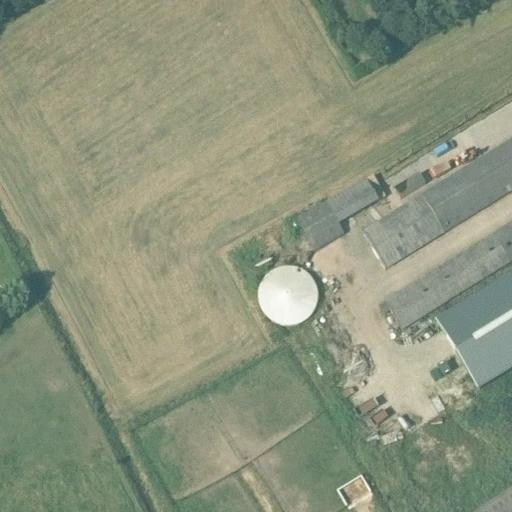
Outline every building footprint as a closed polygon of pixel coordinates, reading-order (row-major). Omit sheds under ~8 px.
[(511,191),(511,141),(363,233),(386,270),(511,191)] [(380,203),(367,181),(297,221),(315,254),(345,236),(340,227),(380,203)] [(511,265),(511,223),(385,303),(403,333),(511,265)] [(294,271),(290,271),(287,271),(284,271),(281,272),(279,273),(276,274),(274,275),(272,276),(270,278),(268,280),(266,282),(264,285),(263,288),(262,291),(261,294),(261,297),(261,301),(261,304),(262,307),(263,310),(264,313),(266,316),(268,318),(270,320),(272,322),(274,323),(276,325),(279,326),(281,327),(284,327),(287,328),(290,328),(293,327),(297,327),(300,326),(303,324),(305,322),(308,320),(310,318),(312,315),(314,313),(315,310),(316,307),(317,305),(317,302),(317,299),(317,297),(317,294),(316,291),(315,288),(314,286),(313,283),(311,281),(308,278),(306,276),(303,274),(300,273),(297,272),(294,271)] [(478,392),(511,371),(511,276),(436,323),(478,392)] [(511,511),(511,488),(472,511),(511,511)]
